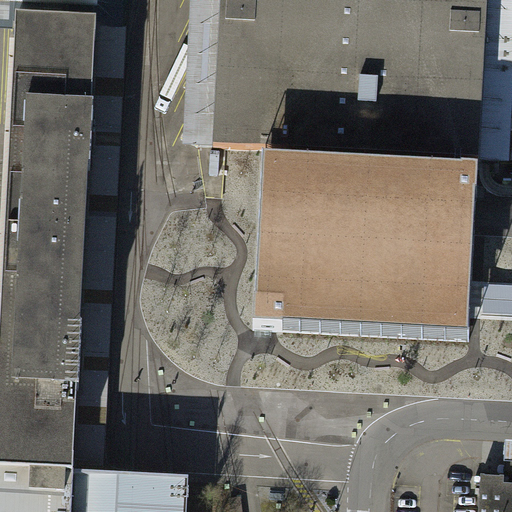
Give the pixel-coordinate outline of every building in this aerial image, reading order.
[(0,0),(0,3),(17,4),(97,8),(97,0),(0,0)] [(97,0),(97,8),(125,10),(125,0),(97,0)] [(214,150),(221,0),(190,0),(182,148),(214,150)] [(221,0),(214,150),(479,164),(488,0),(221,0)] [(511,0),(488,0),(479,164),(511,165),(511,0)] [(0,3),(0,23),(16,24),(17,4),(0,3)] [(0,471),(74,475),(74,462),(73,462),(77,395),(80,395),(83,332),(80,332),(88,174),(91,175),(94,112),(92,112),(95,45),(96,45),(97,29),(16,24),(15,41),(17,41),(0,363),(0,471)] [(74,462),(74,475),(104,477),(127,30),(97,29),(96,45),(95,45),(92,112),(94,112),(91,175),(88,174),(80,332),(83,332),(80,395),(77,395),(73,462),(74,462)] [(479,173),(256,161),(250,266),(232,265),(230,307),(248,308),(247,326),(432,336),(458,337),(470,338),(479,173)] [(104,477),(74,475),(0,471),(0,511),(187,511),(189,481),(172,481),(133,479),(104,477)] [(511,511),(511,478),(480,476),(478,511),(511,511)]
